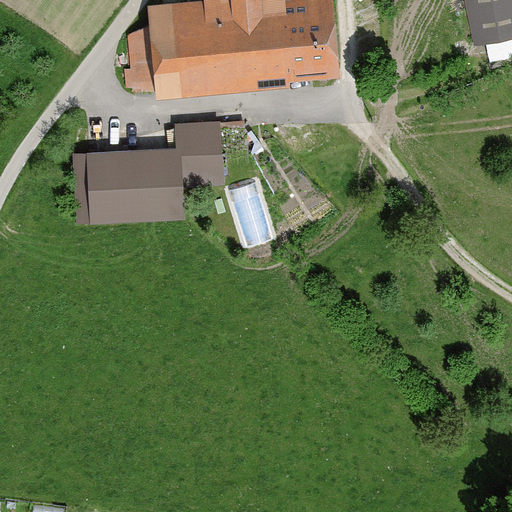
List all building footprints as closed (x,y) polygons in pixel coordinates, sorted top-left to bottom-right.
[(290,83),(340,78),(333,0),(295,0),(285,1),(284,0),(203,0),(204,1),(147,6),(149,25),(128,35),(130,69),(124,69),(126,89),(155,91),(156,100),(291,88),(290,83)] [(511,0),(471,0),(483,49),(511,42),(511,0)] [(98,223),(98,225),(192,221),(191,197),(229,196),(226,125),(181,127),(182,148),(93,152),(93,155),(78,155),(81,224),(98,223)] [(232,182),(241,244),(273,239),(263,177),(232,182)] [(35,502),(34,511),(65,511),(66,504),(35,502)]
